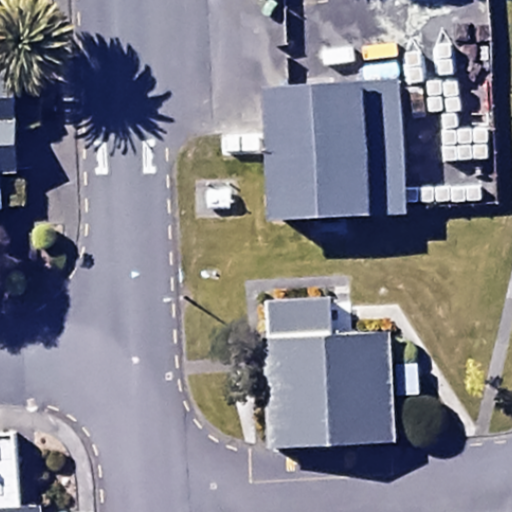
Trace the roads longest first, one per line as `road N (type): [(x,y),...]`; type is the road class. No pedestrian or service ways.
road 1 (unclassified): [(511,475),(475,489),(163,511)]
road 2 (unclassified): [(115,0),(133,344)]
road 3 (unclassified): [(133,344),(145,511)]
road 4 (unclassified): [(133,344),(0,350)]
